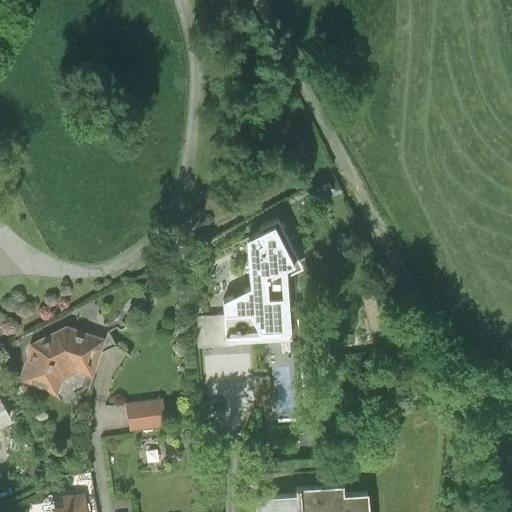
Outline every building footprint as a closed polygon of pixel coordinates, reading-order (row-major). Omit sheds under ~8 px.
[(257,284),(229,297),(230,311),(231,332),(240,331),(291,328),(287,269),(301,262),(285,216),(253,236),(257,284)] [(231,332),(230,311),(201,313),(203,345),(241,343),(240,331),(231,332)] [(28,341),(17,379),(53,389),(57,373),(74,367),(89,371),(99,335),(63,325),(28,341)] [(257,401),(271,400),(269,374),(256,374),(257,401)] [(160,398),(125,402),(128,428),(163,423),(160,398)] [(0,422),(8,419),(0,402),(0,422)] [(367,511),(366,493),(340,495),(339,483),(296,486),(296,494),(252,496),(253,511),(367,511)] [(84,511),(81,491),(60,494),(61,503),(49,505),(49,511),(84,511)]
